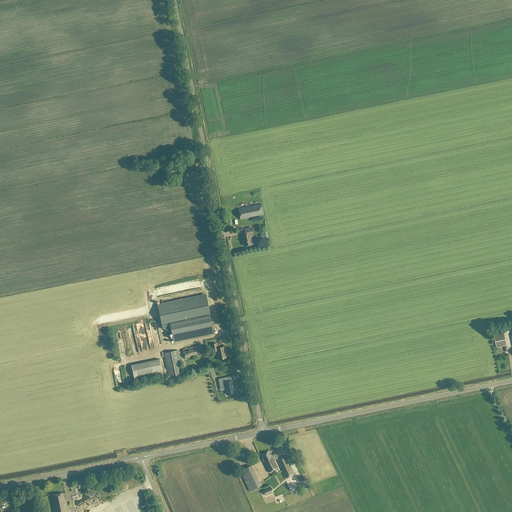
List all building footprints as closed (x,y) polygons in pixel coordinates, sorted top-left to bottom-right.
[(170,175),(182,173),(180,165),(168,167),(170,175)] [(240,220),(263,215),(261,204),(238,209),(240,220)] [(253,235),(252,232),(252,228),(245,229),(246,233),(242,234),(244,246),(252,245),(250,235),(253,235)] [(170,327),(173,343),(214,334),(210,315),(206,294),(157,304),(162,328),(170,327)] [(506,345),(504,334),(494,336),(496,347),(506,345)] [(217,343),(211,344),(212,352),(216,351),(218,360),(226,358),(225,352),(226,352),(225,347),(218,348),(217,343)] [(185,359),(203,355),(201,345),(183,349),(185,359)] [(183,378),(178,350),(164,353),(170,381),(183,378)] [(134,375),(162,371),(160,358),(132,363),(134,375)] [(235,393),(232,380),(224,382),(223,380),(219,381),(220,388),(225,387),(226,395),(235,393)] [(269,451),(261,455),(263,458),(262,459),(268,472),(277,468),(274,461),(277,459),(285,478),(294,474),(285,455),(279,458),(277,453),(272,455),(271,454),(270,455),(269,451)] [(251,466),(240,471),(249,491),(261,486),(251,466)] [(273,492),(271,487),(263,491),(265,496),(273,492)] [(54,502),(52,502),(52,504),(53,511),(68,511),(66,501),(64,502),(63,493),(52,495),(54,502)]
